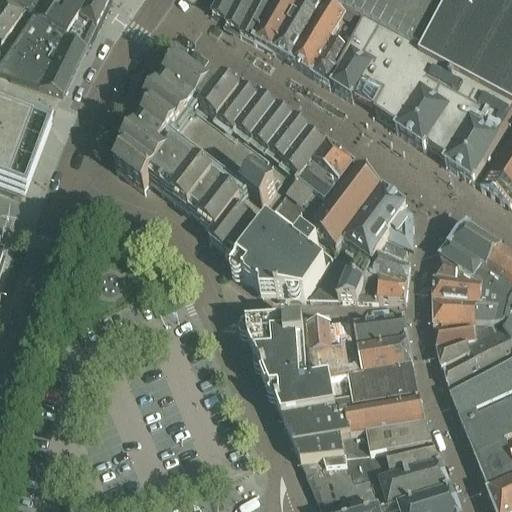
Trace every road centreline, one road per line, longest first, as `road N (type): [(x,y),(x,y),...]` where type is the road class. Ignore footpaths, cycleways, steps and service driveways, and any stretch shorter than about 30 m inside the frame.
road 1 (residential): [(300,511),(216,317),(171,237),(62,191)]
road 2 (residential): [(62,191),(82,131),(160,0)]
road 3 (residential): [(0,363),(62,191)]
